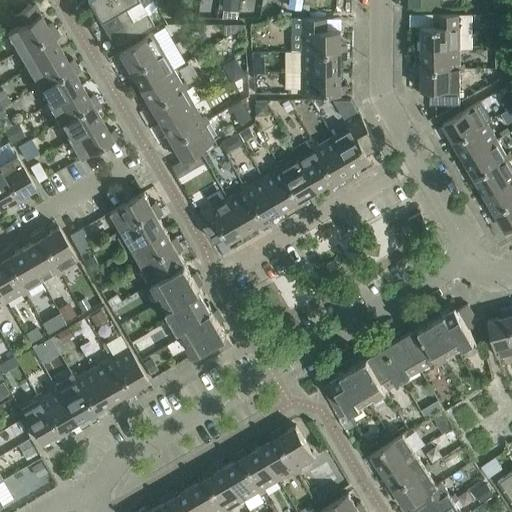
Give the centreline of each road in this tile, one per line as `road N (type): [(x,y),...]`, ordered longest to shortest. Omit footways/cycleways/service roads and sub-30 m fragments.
road 1 (tertiary): [(91,492),(129,451),(471,258)]
road 2 (residential): [(232,267),(415,156)]
road 3 (residential): [(0,239),(148,152)]
road 4 (tertiary): [(381,0),(381,96),(415,156)]
